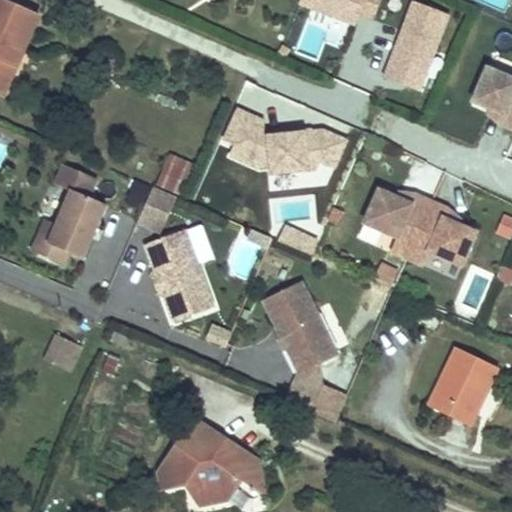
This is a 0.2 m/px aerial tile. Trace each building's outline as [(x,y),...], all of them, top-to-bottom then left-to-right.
[(185,0),(191,8),(202,0),(185,0)] [(381,0),(299,0),(299,1),(357,24),(360,17),(372,21),(381,0)] [(420,91),(447,14),(412,2),(385,79),(420,91)] [(0,95),(18,103),(37,62),(29,58),(43,25),(0,5),(0,95)] [(511,133),(511,82),(485,72),(471,106),(487,113),(504,119),(500,129),(511,133)] [(266,134),(264,135),(263,134),(263,118),(237,107),(231,119),(222,138),(234,144),(227,158),(259,172),(270,171),(271,176),(319,170),(318,166),(318,161),(319,161),(334,168),(347,140),(324,129),(266,134)] [(500,129),(504,119),(487,113),(486,117),(500,129)] [(197,166),(172,154),(157,184),(182,196),(197,166)] [(95,183),(62,169),(53,188),(69,195),(55,229),(47,248),(66,257),(81,263),(105,209),(87,201),(95,183)] [(138,223),(154,230),(163,209),(169,211),(174,199),(171,198),(152,189),(138,223)] [(394,202),(377,196),(363,230),(396,244),(391,257),(407,264),(430,207),(414,200),(410,209),(394,202)] [(414,200),(396,198),(394,202),(410,209),(414,200)] [(446,213),(430,207),(407,264),(423,271),(429,257),(462,270),(476,236),(459,229),(443,222),(446,213)] [(344,212),(335,208),(327,222),(336,227),(344,212)] [(163,209),(154,230),(160,232),(169,211),(163,209)] [(461,224),(446,213),(443,222),(459,229),(461,224)] [(511,216),(505,214),(497,235),(511,240),(511,216)] [(66,257),(47,248),(55,229),(43,224),(30,255),(61,268),(66,257)] [(316,239),(286,225),(279,242),(309,255),(316,239)] [(272,238),(251,229),(247,237),(268,247),(272,238)] [(184,235),(144,249),(154,277),(156,282),(160,281),(164,291),(160,292),(161,297),(172,327),(212,312),(184,235)] [(397,271),(380,263),(374,276),(391,284),(397,271)] [(164,291),(160,281),(156,282),(154,277),(149,279),(156,299),(161,297),(160,292),(164,291)] [(335,361),(300,287),(262,305),(275,333),(277,338),(282,336),(286,346),(282,347),(284,352),(297,379),(335,361)] [(235,332),(216,323),(206,343),(225,352),(235,332)] [(286,346),(282,336),(277,338),(275,333),(271,335),(280,354),(284,352),(282,347),(286,346)] [(488,364),(445,345),(417,405),(460,425),(468,409),(462,406),(473,386),(478,388),(488,364)] [(74,355),(53,346),(43,368),(64,377),(74,355)] [(74,355),(64,377),(70,380),(80,358),(74,355)] [(316,420),(327,392),(297,379),(286,407),(316,420)] [(334,427),(346,400),(327,392),(316,420),(331,426),(334,427)] [(226,472),(228,440),(197,418),(162,464),(157,480),(187,476),(190,483),(180,499),(183,509),(212,503),(234,489),(246,496),(266,490),(258,462),(226,472)] [(258,462),(228,440),(226,472),(258,462)]
